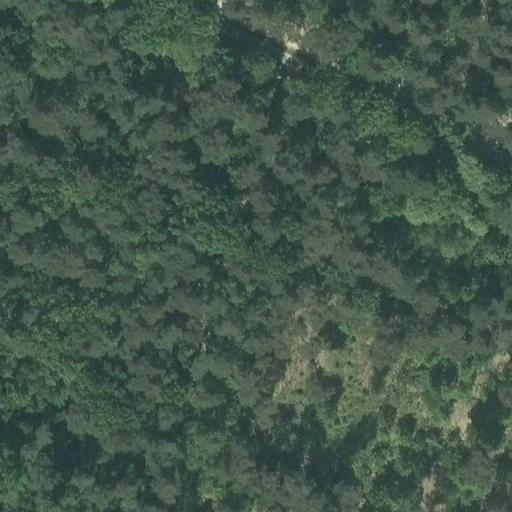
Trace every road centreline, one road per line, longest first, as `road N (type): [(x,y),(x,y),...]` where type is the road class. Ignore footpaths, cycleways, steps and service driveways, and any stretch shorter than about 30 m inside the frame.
road 1 (track): [(511,350),(0,111)]
road 2 (track): [(511,132),(228,0)]
